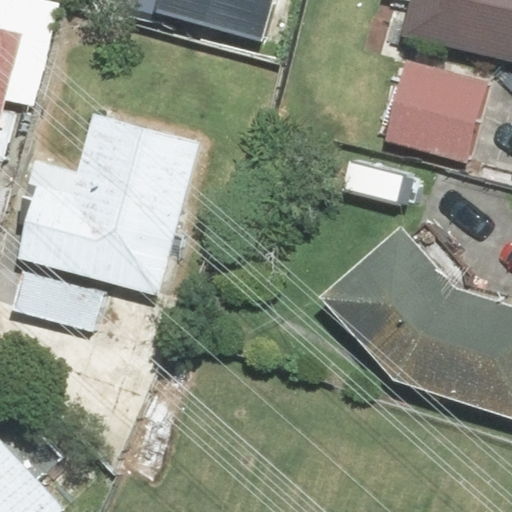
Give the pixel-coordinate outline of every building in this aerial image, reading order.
[(235,0),(283,13),(286,0),(235,0)] [(511,55),(511,0),(429,0),(421,34),(511,55)] [(0,168),(2,169),(39,30),(0,19),(0,168)] [(506,76),(417,55),(397,144),(486,164),(506,76)] [(55,181),(35,256),(175,294),(218,137),(113,109),(91,190),(55,181)] [(21,187),(0,181),(0,227),(9,229),(21,187)] [(511,294),(478,282),(423,225),(345,295),(417,379),(511,408),(511,294)] [(115,288),(36,268),(25,311),(105,331),(115,288)] [(0,415),(0,511),(74,511),(80,507),(0,415)]
